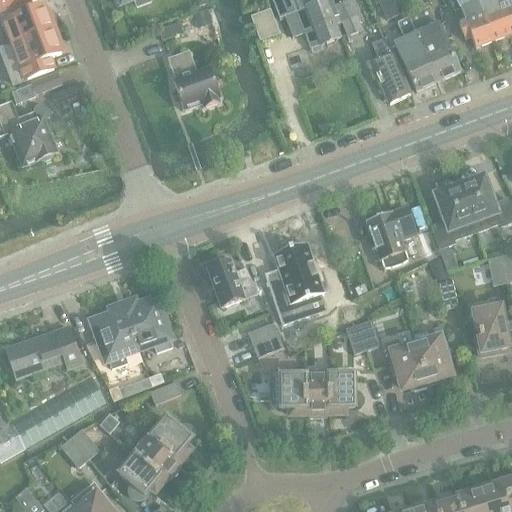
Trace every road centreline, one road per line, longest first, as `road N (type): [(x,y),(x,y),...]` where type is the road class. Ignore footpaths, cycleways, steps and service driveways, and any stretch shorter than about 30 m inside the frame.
road 1 (tertiary): [(161,230),(511,109)]
road 2 (residential): [(70,0),(161,230)]
road 3 (residential): [(242,442),(161,230)]
road 4 (residential): [(511,428),(318,496)]
road 5 (tertiary): [(17,283),(110,260),(161,230)]
road 6 (tertiary): [(161,230),(104,240),(17,283)]
